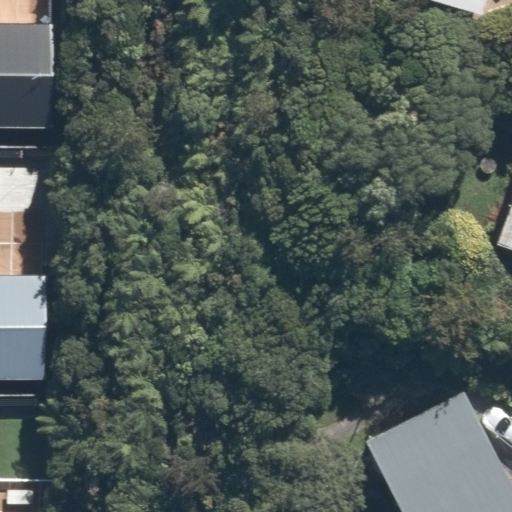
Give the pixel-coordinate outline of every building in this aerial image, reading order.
[(436,0),(484,14),(488,0),(436,0)] [(51,21),(0,20),(0,125),(46,126),(51,21)] [(511,210),(500,246),(511,250),(511,210)] [(0,377),(42,379),(45,274),(0,273),(0,377)] [(511,511),(511,453),(485,395),(371,447),(401,511),(511,511)]
